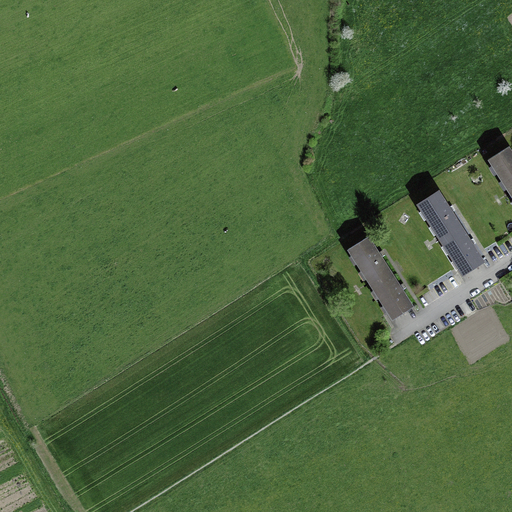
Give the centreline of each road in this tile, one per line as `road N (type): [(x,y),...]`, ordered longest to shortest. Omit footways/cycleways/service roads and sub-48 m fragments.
road 1 (track): [(0,369),(62,497)]
road 2 (residential): [(511,260),(397,334)]
